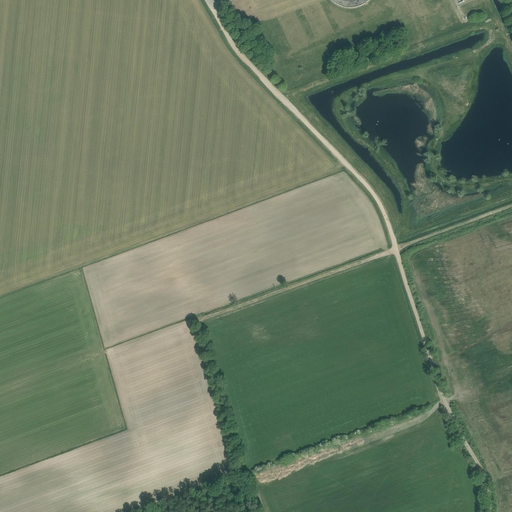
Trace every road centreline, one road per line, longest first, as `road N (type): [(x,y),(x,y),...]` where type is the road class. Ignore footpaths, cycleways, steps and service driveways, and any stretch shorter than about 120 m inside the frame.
road 1 (track): [(395,249),(202,318),(261,511)]
road 2 (track): [(212,7),(252,67),(372,192),(395,249)]
road 3 (track): [(395,249),(442,394),(485,482),(489,511)]
road 4 (track): [(511,183),(450,186),(434,161),(477,53),(511,30)]
road 5 (track): [(395,249),(511,207)]
